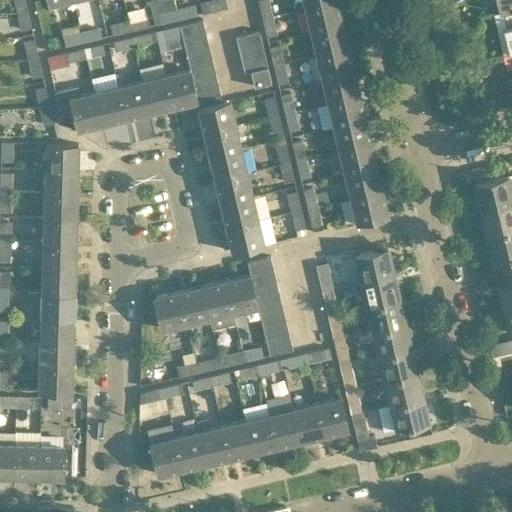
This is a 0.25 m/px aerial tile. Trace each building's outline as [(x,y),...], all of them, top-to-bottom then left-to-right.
[(14,0),(17,11),(26,9),(23,0),(14,0)] [(209,0),(206,1),(208,10),(226,6),(224,0),(209,0)] [(257,0),(261,16),(271,13),(267,0),(257,0)] [(327,0),(305,5),(310,29),(342,22),(337,0),(327,0)] [(511,0),(496,0),(499,11),(502,10),(502,9),(511,7),(511,0)] [(194,3),(176,8),(178,17),(197,13),(194,3)] [(511,7),(502,9),(502,10),(506,25),(502,26),(509,53),(511,52),(511,7)] [(176,8),(158,12),(160,22),(178,17),(176,8)] [(26,9),(17,11),(21,29),(30,27),(26,9)] [(271,13),(261,16),(266,35),(275,33),(271,13)] [(147,15),(128,19),(131,29),(149,25),(147,15)] [(182,37),(205,32),(202,18),(179,23),(182,37)] [(128,19),(110,23),(112,33),(113,33),(130,29),(131,29),(128,19)] [(310,29),(316,53),(348,45),(342,22),(310,29)] [(178,24),(160,28),(162,39),(164,39),(181,35),(178,24)] [(99,26),(81,31),(83,40),(102,36),(99,26)] [(259,30),(235,35),(238,47),(261,42),(259,30)] [(81,31),(63,36),(65,45),(83,40),(81,31)] [(149,31),(131,35),(133,42),(133,45),(151,41),(150,38),(149,31)] [(205,32),(182,37),(185,51),(209,45),(205,32)] [(131,35),(113,40),(115,49),(133,45),(133,42),(131,35)] [(24,40),(28,58),(37,56),(33,38),(24,40)] [(261,42),(238,47),(241,59),(264,53),(261,42)] [(101,43),(84,47),(86,56),(103,52),(101,43)] [(209,45),(185,51),(189,65),(212,59),(209,45)] [(269,47),(273,63),(282,61),(278,45),(269,47)] [(316,53),(322,77),(353,69),(348,45),(316,53)] [(65,51),(67,61),(86,56),(83,47),(65,51)] [(511,52),(509,53),(503,55),(506,69),(511,67),(511,52)] [(264,53),(241,59),(244,71),(250,69),(267,65),(264,53)] [(37,56),(28,58),(32,76),(42,74),(37,56)] [(212,59),(189,65),(189,67),(192,78),(215,73),(212,59)] [(282,61),(273,63),(277,83),(287,80),(282,61)] [(475,63),(466,65),(468,72),(476,70),(475,63)] [(267,65),(250,69),(254,86),(271,82),(267,65)] [(195,92),(192,78),(189,67),(165,72),(173,104),(197,98),(195,92)] [(322,77),(327,101),(359,93),(353,69),(322,77)] [(149,110),(173,104),(165,72),(141,78),(149,110)] [(215,73),(192,78),(195,92),(219,87),(215,73)] [(125,115),(149,110),(141,78),(117,84),(125,115)] [(101,121),(125,115),(117,84),(93,89),(101,121)] [(55,90),(54,90),(60,115),(62,115),(73,112),(76,127),(101,121),(93,89),(80,92),(79,85),(55,90)] [(35,88),(39,106),(49,103),(44,86),(35,88)] [(219,87),(195,92),(197,98),(199,106),(222,100),(219,87)] [(293,109),(289,92),(280,94),(284,111),(293,109)] [(327,101),(333,124),(365,117),(359,93),(327,101)] [(274,96),(265,98),(269,115),(278,113),(274,96)] [(198,106),(203,130),(235,123),(229,99),(222,100),(199,106),(198,106)] [(49,103),(39,106),(44,124),(53,121),(49,103)] [(293,109),(284,111),(289,131),(298,129),(293,109)] [(278,113),(269,115),(274,135),(283,133),(278,113)] [(333,124),(339,148),(370,141),(365,117),(333,124)] [(203,130),(209,154),(241,147),(235,123),(203,130)] [(291,141),(295,159),(305,156),(300,139),(291,141)] [(1,141),(1,160),(13,160),(13,142),(13,141),(1,141)] [(339,148),(344,172),(376,165),(370,141),(339,148)] [(46,142),(45,167),(75,168),(76,148),(77,148),(77,143),(46,142)] [(285,143),(276,145),(280,163),(290,161),(285,143)] [(209,154),(215,178),(246,171),(241,147),(209,154)] [(305,156),(295,159),(300,178),(309,176),(305,156)] [(290,161),(280,163),(284,182),(294,179),(290,161)] [(344,172),(350,196),(382,188),(376,165),(344,172)] [(45,167),(44,192),(75,192),(75,168),(45,167)] [(215,178),(220,202),(252,194),(246,171),(215,178)] [(0,172),(0,179),(0,190),(12,191),(13,173),(0,172)] [(475,183),(481,208),(511,201),(511,195),(507,176),(475,183)] [(312,186),(302,188),(307,206),(316,204),(327,201),(329,201),(329,200),(328,200),(326,191),(314,194),(312,186)] [(382,188),(350,196),(356,220),(387,213),(382,188)] [(0,190),(0,210),(11,211),(12,191),(0,190)] [(287,192),(291,210),(301,208),(296,190),(287,192)] [(44,192),(44,216),(74,217),(75,192),(44,192)] [(220,202),(226,226),(257,218),(252,194),(220,202)] [(511,201),(481,208),(487,233),(511,227),(511,201)] [(316,204),(307,206),(311,224),(320,222),(316,204)] [(301,208),(291,210),(295,228),(305,225),(301,208)] [(254,219),(226,226),(231,250),(243,247),(263,242),(275,240),(269,215),(257,218),(254,219)] [(44,216),(43,241),(73,242),(74,217),(44,216)] [(0,221),(0,239),(11,240),(11,222),(0,221)] [(511,227),(487,233),(493,258),(511,253),(511,227)] [(0,239),(0,259),(10,260),(11,240),(0,239)] [(43,241),(42,265),(73,266),(73,242),(43,241)] [(353,248),(354,254),(376,249),(374,243),(353,248)] [(354,254),(360,279),(393,271),(387,246),(376,249),(354,254)] [(511,253),(493,258),(499,282),(511,279),(511,253)] [(246,260),(249,272),(249,273),(272,268),(269,254),(246,260)] [(315,263),(321,288),(333,285),(327,260),(315,263)] [(42,265),(42,290),(72,291),(73,266),(42,265)] [(249,273),(252,286),(276,281),(272,268),(249,273)] [(0,269),(0,288),(9,289),(10,270),(0,269)] [(360,279),(366,304),(399,296),(393,271),(360,279)] [(252,286),(249,273),(249,272),(225,278),(232,310),(256,304),(255,300),(252,286)] [(235,321),(232,310),(225,278),(201,284),(208,316),(211,327),(235,321)] [(511,279),(499,282),(505,307),(511,305),(511,279)] [(252,286),(255,300),(279,294),(276,281),(252,286)] [(185,321),(208,316),(201,284),(177,289),(185,321)] [(0,288),(0,309),(9,310),(9,289),(0,288)] [(160,327),(185,321),(177,289),(153,295),(160,327)] [(30,302),(29,314),(71,315),(72,291),(42,290),(28,290),(28,302),(30,302)] [(333,292),(322,294),(327,313),(337,310),(333,292)] [(255,300),(256,304),(259,313),(282,307),(279,294),(255,300)] [(366,304),(372,328),(404,320),(399,296),(366,304)] [(259,313),(262,326),(285,321),(282,307),(259,313)] [(41,316),(40,339),(71,340),(71,315),(29,314),(29,316),(41,316)] [(339,316),(328,318),(332,337),(343,335),(339,316)] [(0,319),(0,338),(8,338),(9,320),(0,319)] [(372,328),(377,353),(410,345),(404,320),(372,328)] [(262,326),(265,340),(288,334),(285,321),(262,326)] [(288,334),(265,340),(268,353),(292,347),(288,334)] [(343,335),(332,337),(337,356),(348,354),(343,335)] [(40,339),(40,364),(70,365),(71,340),(40,339)] [(260,345),(242,349),(244,361),(263,356),(260,345)] [(377,353),(383,377),(416,369),(410,345),(377,353)] [(322,348),(304,352),(306,362),(324,358),(322,348)] [(242,349),(218,355),(221,366),(244,361),(242,349)] [(304,352),(286,356),(288,366),(306,362),(304,352)] [(218,355),(194,360),(197,372),(221,366),(218,355)] [(275,359),(257,363),(259,373),(277,369),(275,359)] [(194,360),(177,364),(179,376),(197,372),(194,360)] [(257,363),(238,368),(241,378),(259,373),(257,363)] [(70,365),(40,364),(39,389),(71,390),(71,386),(69,385),(70,365)] [(350,366),(340,368),(344,386),(355,384),(350,366)] [(383,377),(389,402),(422,394),(416,369),(383,377)] [(228,370),(210,375),(212,384),(230,380),(228,370)] [(210,375),(192,379),(194,389),(212,384),(210,375)] [(180,382),(162,386),(165,396),(183,392),(180,382)] [(355,384),(344,386),(348,406),(359,403),(355,384)] [(162,386),(144,391),(147,400),(157,398),(165,396),(162,386)] [(0,404),(15,405),(15,395),(0,393),(0,404)] [(389,403),(377,406),(382,430),(395,427),(428,419),(422,394),(389,402),(389,403)] [(15,395),(15,405),(34,406),(35,395),(15,395)] [(339,395),(315,400),(322,432),(347,426),(339,395)] [(47,408),(71,409),(71,397),(47,396),(47,408)] [(315,400),(291,406),(299,438),(322,432),(315,400)] [(291,406),(267,412),(275,443),(299,438),(291,406)] [(360,408),(350,411),(359,448),(376,444),(373,432),(368,433),(362,409),(361,410),(360,408)] [(267,412),(244,417),(251,449),(275,443),(267,412)] [(244,417),(220,423),(228,455),(251,449),(244,417)] [(170,422),(146,427),(149,439),(148,440),(156,471),(180,466),(173,434),(170,422)] [(220,423),(196,428),(204,460),(228,455),(220,423)] [(196,428),(173,434),(180,466),(204,460),(196,428)] [(14,449),(13,474),(37,474),(38,443),(39,431),(14,430),(14,443),(14,449)] [(0,473),(13,474),(14,443),(0,442),(0,473)] [(38,443),(37,474),(63,475),(64,444),(38,443)]
